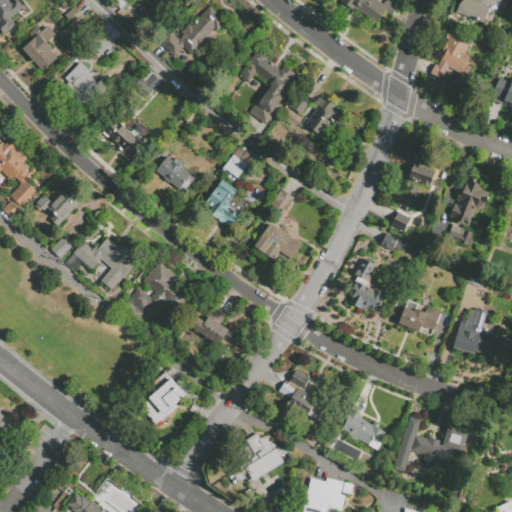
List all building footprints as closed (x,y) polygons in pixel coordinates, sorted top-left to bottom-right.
[(0,0),(8,0),(12,5),(16,2),(23,11),(10,21),(16,27),(4,36),(0,31),(0,0)] [(111,0),(131,0),(133,2),(122,11),(111,0)] [(374,0),(383,6),(385,2),(386,3),(388,1),(398,9),(391,18),(385,14),(375,27),(369,22),(370,20),(359,11),(357,13),(354,10),(352,11),(343,4),(346,0),(374,0)] [(497,0),(497,2),(491,12),(490,11),(484,26),(456,13),(459,4),(463,0),(497,0)] [(65,17),(75,8),(83,18),(74,27),(65,17)] [(191,28),(210,8),(226,23),(217,33),(214,31),(206,40),(207,41),(199,50),(198,49),(192,56),(178,44),(185,37),(182,34),(189,25),(191,28)] [(448,32),(450,26),(462,29),(459,35),(464,36),(472,41),(464,56),(470,59),(466,66),(472,70),(465,82),(468,84),(463,93),(450,86),(455,77),(459,79),(461,75),(448,68),(441,81),(430,75),(436,65),(438,67),(445,55),(442,53),(447,42),(444,40),(448,32)] [(29,36),(37,29),(41,33),(48,28),(55,36),(47,44),(52,51),(52,52),(58,59),(42,74),(22,50),(33,40),(29,36)] [(89,49),(103,36),(112,45),(99,59),(89,49)] [(239,75),(258,51),(268,60),(267,61),(281,72),(285,68),(295,76),(292,79),(294,82),(284,94),(288,98),(266,125),(250,113),(270,87),(256,75),(248,85),(242,81),(244,79),(239,75)] [(65,80),(81,64),(90,73),(94,69),(104,79),(98,86),(107,95),(94,107),(92,105),(84,113),(61,90),(68,83),(65,80)] [(132,84),(146,69),(162,84),(160,85),(162,87),(156,93),(154,91),(148,98),(132,84)] [(499,79),(511,85),(511,82),(511,109),(508,108),(510,103),(493,96),(499,79)] [(288,107),(296,96),(309,106),(300,117),(288,107)] [(305,125),(327,98),(336,106),(333,109),(345,118),(338,126),(334,123),(321,139),(305,125)] [(184,121),(192,112),(196,116),(188,125),(184,121)] [(102,132),(115,120),(130,134),(133,132),(140,139),(140,141),(145,147),(132,159),(102,132)] [(0,164),(0,148),(11,137),(24,150),(21,153),(33,166),(19,179),(12,172),(11,173),(3,165),(2,166),(0,164)] [(222,167),(239,147),(256,162),(245,175),(247,177),(244,181),(241,179),(239,181),(240,183),(236,188),(223,178),(228,172),(227,171),(225,174),(222,171),(223,168),(222,167)] [(164,163),(168,159),(173,163),(176,159),(182,165),(180,168),(195,180),(184,194),(180,190),(179,191),(170,184),(169,185),(164,181),(165,180),(157,173),(160,168),(158,167),(162,162),(164,163)] [(409,179),(417,159),(428,163),(426,170),(434,173),(429,187),(409,180),(409,179)] [(462,194),(469,178),(478,182),(477,184),(483,187),(481,191),(490,194),(482,212),(476,210),(469,228),(451,221),(452,220),(449,219),(455,206),(457,207),(459,203),(456,202),(460,194),(462,194)] [(206,204),(222,182),(237,193),(235,195),(248,206),(240,216),(241,217),(231,230),(224,224),(222,225),(218,222),(219,220),(217,219),(216,221),(208,214),(212,209),(206,204)] [(35,209),(36,205),(43,197),(51,204),(63,191),(79,206),(70,216),(73,219),(69,222),(67,219),(58,228),(50,221),(54,217),(47,211),(44,213),(42,211),(40,214),(35,209)] [(270,207),(281,191),(295,200),(285,214),(281,211),(279,213),(270,207)] [(391,227),(398,215),(409,221),(403,233),(391,227)] [(255,249),(270,225),(303,247),(294,262),(280,253),(274,262),(255,249)] [(448,238),(453,227),(472,235),(468,246),(448,238)] [(380,247),(387,236),(406,246),(402,254),(394,249),(392,253),(380,247)] [(63,241),(66,238),(73,245),(70,248),(71,249),(60,261),(50,252),(61,240),(63,241)] [(93,252),(99,245),(101,247),(107,240),(117,248),(121,244),(130,252),(126,256),(135,264),(111,292),(101,283),(107,276),(96,267),(93,271),(84,264),(75,274),(65,265),(83,243),(93,252)] [(354,276),(363,261),(375,267),(367,283),(368,286),(368,290),(383,298),(382,299),(384,300),(376,315),(367,310),(366,313),(361,310),(360,311),(348,304),(351,298),(349,297),(356,284),(354,283),(357,278),(354,276)] [(143,284),(159,264),(177,278),(173,284),(191,298),(178,313),(165,302),(156,314),(150,309),(143,317),(133,308),(144,293),(151,298),(155,294),(143,284)] [(466,283),(471,270),(484,275),(480,289),(466,283)] [(398,325),(408,302),(417,306),(415,310),(425,314),(427,309),(440,315),(433,332),(421,327),(418,333),(412,331),(411,332),(406,330),(406,328),(398,325)] [(207,318),(214,308),(227,317),(220,326),(229,332),(230,332),(241,339),(233,351),(226,346),(223,349),(219,346),(217,348),(190,328),(197,318),(205,324),(209,320),(207,318)] [(475,313),(475,310),(487,314),(482,334),(499,339),(493,358),(475,353),(475,356),(453,350),(460,324),(462,324),(463,322),(467,323),(471,312),(475,313)] [(154,384),(166,374),(186,397),(180,402),(182,405),(156,427),(146,416),(148,414),(139,404),(157,388),(154,384)] [(279,394),(285,382),(298,390),(299,387),(308,393),(309,391),(316,396),(315,398),(327,405),(320,418),(322,419),(319,425),(296,412),(291,421),(280,415),(289,400),(279,394)] [(0,410),(6,416),(4,419),(9,425),(1,434),(0,433),(0,410)] [(340,432),(350,410),(366,418),(364,422),(372,427),(374,424),(379,427),(378,430),(385,434),(381,442),(382,443),(378,452),(368,447),(369,447),(358,441),(357,443),(349,439),(349,437),(340,432)] [(402,440),(407,424),(416,427),(413,437),(414,438),(414,436),(429,441),(429,439),(440,443),(439,444),(454,449),(449,466),(435,461),(434,463),(430,465),(425,464),(423,460),(420,462),(412,459),(414,455),(409,454),(413,442),(412,441),(411,443),(402,440)] [(245,442),(256,436),(260,441),(262,439),(288,454),(280,459),(284,465),(252,484),(249,478),(239,484),(231,471),(243,464),(236,453),(245,447),(252,458),(254,457),(245,442)] [(302,511),(310,480),(325,484),(326,480),(353,486),(351,497),(340,495),(340,496),(345,498),(341,511),(302,511)] [(71,511),(72,510),(67,507),(75,495),(81,499),(82,497),(103,511),(71,511)] [(495,511),(511,511),(511,503),(499,500),(495,511)] [(50,511),(51,511),(38,502),(29,511),(50,511)]
